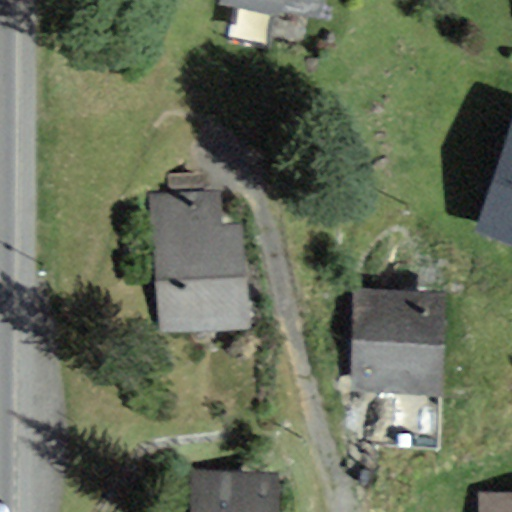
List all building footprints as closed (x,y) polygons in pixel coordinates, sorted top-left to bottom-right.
[(325,0),(232,0),(323,16),(325,0)] [(511,127),(476,231),(511,243),(511,127)] [(223,228),(221,194),(153,197),(160,337),(250,333),(246,227),(223,228)] [(442,450),(446,293),(352,291),(348,449),(442,450)] [(275,511),(276,475),(189,474),(188,511),(275,511)] [(511,511),(511,494),(484,495),(484,511),(511,511)]
